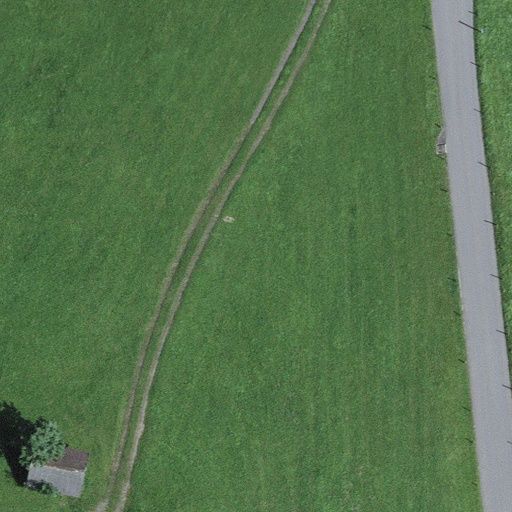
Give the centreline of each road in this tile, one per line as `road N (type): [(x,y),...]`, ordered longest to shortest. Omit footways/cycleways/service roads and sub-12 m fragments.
road 1 (track): [(110,511),(154,336),(190,245),(321,0)]
road 2 (tertiary): [(449,0),(503,511)]
